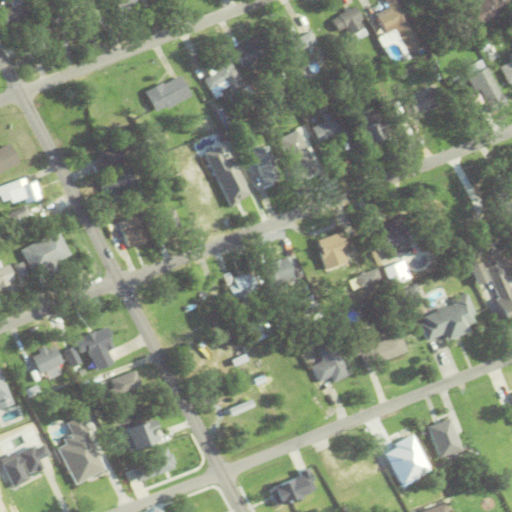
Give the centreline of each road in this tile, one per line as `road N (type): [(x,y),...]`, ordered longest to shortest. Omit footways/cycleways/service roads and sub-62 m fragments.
road 1 (residential): [(0,329),(511,130)]
road 2 (secondary): [(0,55),(242,511)]
road 3 (residential): [(123,511),(511,358)]
road 4 (residential): [(0,100),(263,0)]
